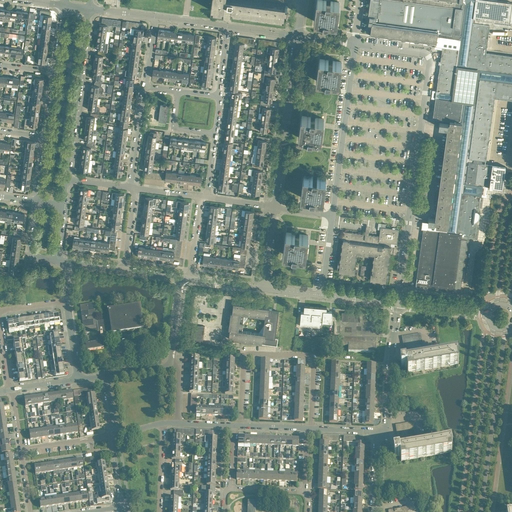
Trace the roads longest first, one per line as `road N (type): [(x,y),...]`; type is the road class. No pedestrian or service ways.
road 1 (residential): [(397,304),(429,58),(355,44)]
road 2 (residential): [(311,428),(309,355),(244,357),(240,425)]
road 3 (tertiary): [(493,328),(468,511)]
road 4 (tertiary): [(480,511),(504,329)]
road 5 (residential): [(68,180),(89,8)]
road 6 (residential): [(332,215),(355,44)]
road 7 (residential): [(274,207),(296,36)]
road 8 (residential): [(397,304),(378,436)]
